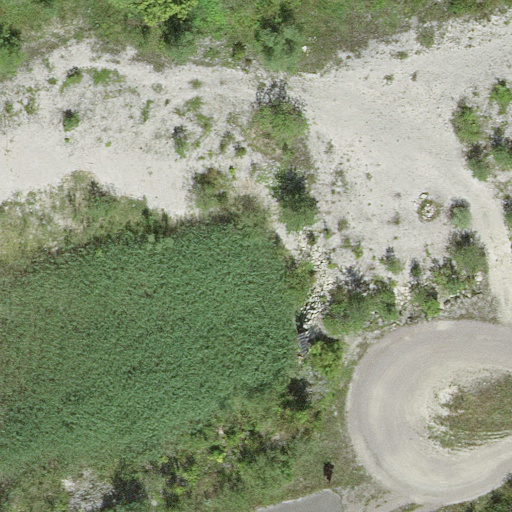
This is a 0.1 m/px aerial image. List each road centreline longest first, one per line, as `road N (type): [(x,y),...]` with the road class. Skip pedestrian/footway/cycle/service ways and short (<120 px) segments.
road 1 (track): [(399,487),(383,428),(406,386),(466,368),(511,374)]
road 2 (track): [(511,455),(312,511)]
